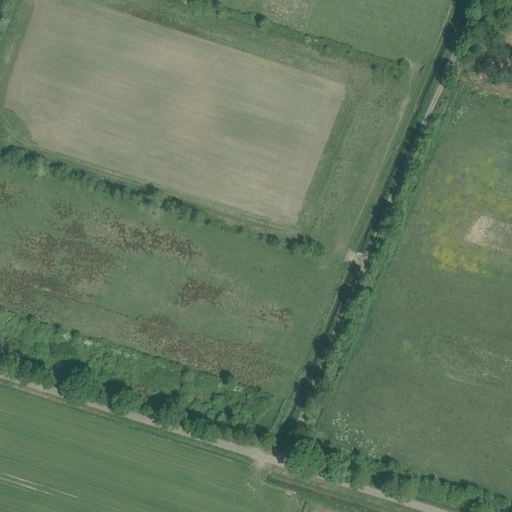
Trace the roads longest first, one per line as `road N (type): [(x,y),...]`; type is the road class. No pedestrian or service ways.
road 1 (track): [(283,466),(474,0)]
road 2 (unclassified): [(426,511),(0,375)]
